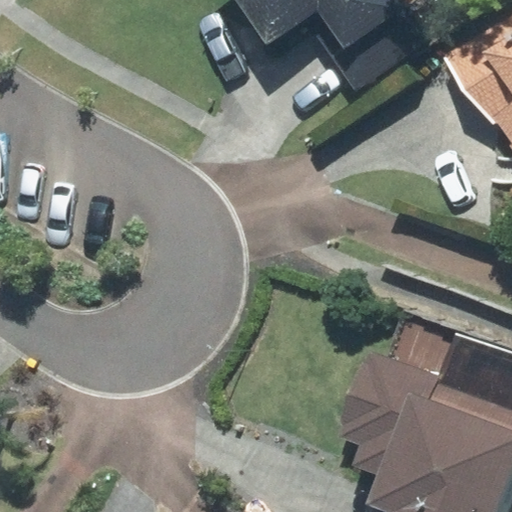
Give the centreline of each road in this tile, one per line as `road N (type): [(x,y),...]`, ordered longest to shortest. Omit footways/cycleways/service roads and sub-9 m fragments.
road 1 (residential): [(196,236),(199,281),(186,313),(135,348),(102,351),(46,339),(0,299)]
road 2 (residential): [(0,95),(151,174),(196,236)]
road 3 (unknown): [(135,348),(38,511)]
